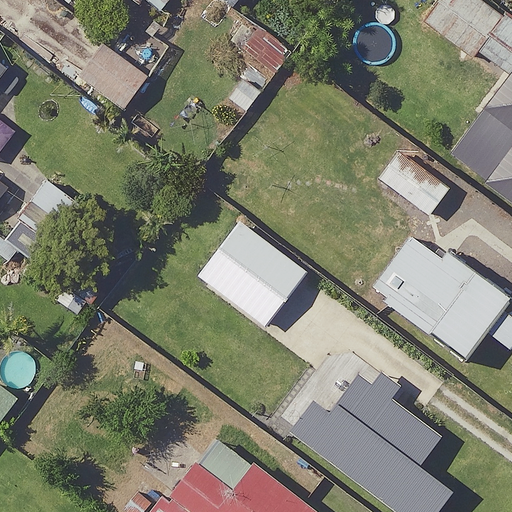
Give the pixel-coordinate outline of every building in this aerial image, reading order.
[(131,0),(140,6),(143,1),(160,13),(169,0),(131,0)] [(481,0),(435,0),(421,20),(471,55),(501,14),(481,0)] [(452,53),(423,37),(408,64),(436,80),(452,53)] [(100,40),(75,73),(123,109),(148,76),(100,40)] [(511,66),(447,153),(511,201),(511,66)] [(246,71),(224,97),(247,117),(269,90),(246,71)] [(447,185),(395,147),(375,175),(428,212),(447,185)] [(76,219),(58,182),(3,208),(20,245),(76,219)] [(304,269),(236,218),(194,273),(262,325),(304,269)] [(364,288),(458,355),(500,296),(406,229),(364,288)] [(307,395),(284,426),(397,511),(429,511),(448,488),(415,464),(439,432),(353,367),(322,407),(307,395)] [(0,416),(16,398),(0,383),(0,416)] [(192,454),(163,491),(190,511),(319,511),(249,458),(230,483),(192,454)] [(183,511),(158,493),(144,511),(183,511)]
